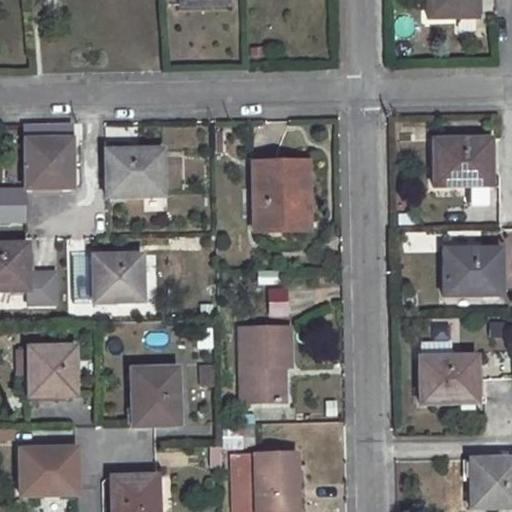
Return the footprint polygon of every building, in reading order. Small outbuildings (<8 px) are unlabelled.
[(474,0),(426,0),(426,19),(475,18),(474,0)] [(488,139),(431,140),(431,186),(489,186),(488,139)] [(70,140),(23,141),(24,190),(71,189),(70,140)] [(160,150),(103,151),(104,197),(161,195),(160,150)] [(280,232),(279,216),(307,215),(307,163),(251,164),(253,232),(280,232)] [(307,215),(279,216),(280,232),(308,231),(307,215)] [(26,245),(0,245),(0,292),(27,291),(26,245)] [(500,249),(442,250),(442,296),(501,296),(500,249)] [(140,256),(92,256),(93,304),(142,302),(140,256)] [(267,317),(288,317),(288,289),(267,289),(267,317)] [(287,328),(239,328),(241,404),(276,403),(276,368),(283,368),(288,368),(287,328)] [(73,347),(27,348),(28,396),(74,396),(73,347)] [(475,355),(418,356),(419,403),(476,402),(475,355)] [(177,369),(130,371),(132,428),(178,426),(177,369)] [(0,442),(13,443),(13,426),(0,425),(0,442)] [(74,448),(17,449),(18,496),(75,495),(74,448)] [(157,456),(159,469),(187,464),(185,451),(157,456)] [(294,511),(294,487),(297,487),(295,453),(232,455),(233,511),(294,511)] [(511,457),(468,459),(470,507),(511,506),(511,457)] [(157,511),(156,476),(110,478),(110,511),(157,511)]
